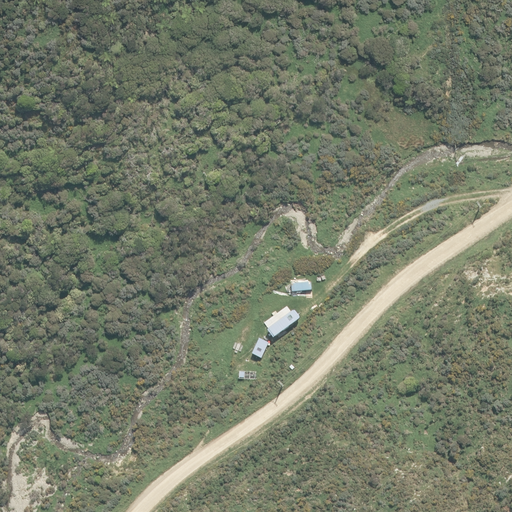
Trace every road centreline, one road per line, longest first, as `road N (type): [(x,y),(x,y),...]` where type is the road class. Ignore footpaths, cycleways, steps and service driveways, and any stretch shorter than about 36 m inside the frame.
road 1 (track): [(142,511),(279,421),(398,301),(511,225)]
road 2 (track): [(511,193),(406,218),(368,249),(335,298),(275,336)]
road 3 (track): [(482,194),(450,140),(448,0)]
